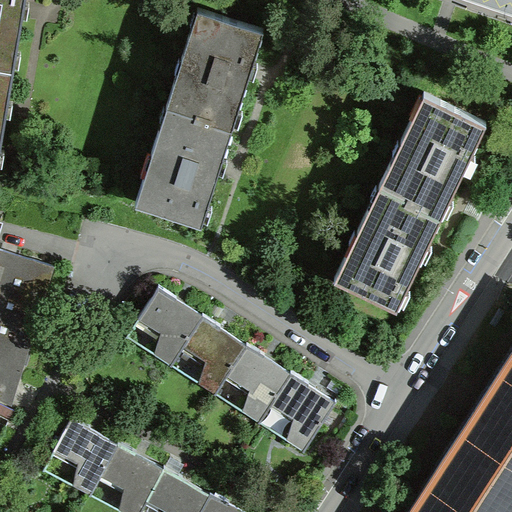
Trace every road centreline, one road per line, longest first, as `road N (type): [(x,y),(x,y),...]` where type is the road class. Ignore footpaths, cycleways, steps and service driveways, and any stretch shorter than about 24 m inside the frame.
road 1 (residential): [(400,389),(208,264),(162,248),(115,245)]
road 2 (residential): [(511,219),(400,389)]
road 3 (residential): [(400,389),(321,511)]
